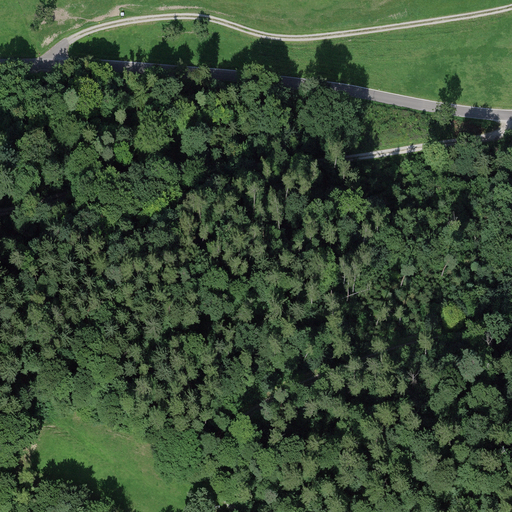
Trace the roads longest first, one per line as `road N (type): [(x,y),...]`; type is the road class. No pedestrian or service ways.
road 1 (track): [(511,124),(465,140),(290,165),(132,175),(0,210)]
road 2 (tertiary): [(511,118),(225,78),(0,67)]
road 3 (track): [(53,67),(65,43),(92,31),(169,18),(204,17),(261,36),(308,40),(511,9)]
road 4 (track): [(242,511),(219,495),(213,474),(217,444),(247,410),(382,350),(511,327)]
